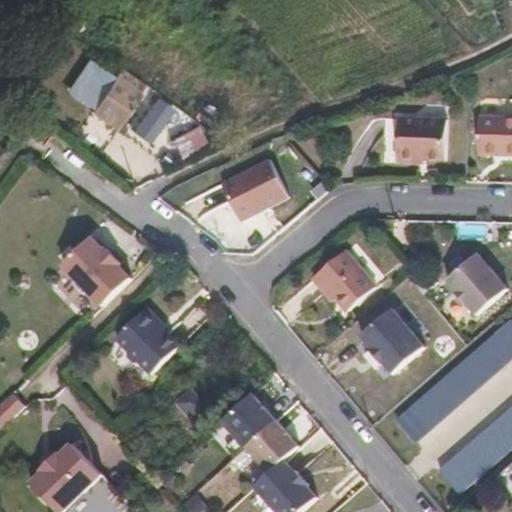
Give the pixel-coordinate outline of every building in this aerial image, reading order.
[(115,83),(95,109),(116,125),(135,100),(115,83)] [(446,164),(447,122),(399,122),(399,163),(446,164)] [(511,123),(480,124),(479,158),(508,159),(507,164),(511,163),(511,123)] [(278,164),(228,183),(244,222),(293,201),(278,164)] [(324,186),(315,193),(319,199),(328,191),(324,186)] [(65,267),(105,308),(133,280),(121,267),(123,265),(109,251),(107,252),(94,239),(65,267)] [(349,251),(315,279),(325,291),(329,288),(337,298),(348,312),(378,287),(349,251)] [(480,254),(450,278),(461,291),(458,294),(468,305),(471,302),(481,314),(510,288),(480,254)] [(329,288),(325,291),(333,302),(337,298),(329,288)] [(395,309),(363,335),(373,348),(370,351),(382,364),(385,362),(395,374),(427,347),(395,309)] [(150,311),(119,341),(129,352),(128,359),(136,366),(141,365),(153,378),(181,351),(167,336),(159,327),(162,324),(150,311)] [(511,360),(511,323),(398,420),(417,442),(511,360)] [(170,332),(162,324),(159,327),(167,336),(170,332)] [(370,351),(365,355),(377,368),(382,364),(370,351)] [(0,435),(28,408),(16,395),(0,410),(0,435)] [(223,425),(245,449),(276,422),(254,398),(223,425)] [(511,411),(442,471),(460,493),(511,448),(511,411)] [(300,449),(276,422),(246,448),(269,475),(300,449)] [(64,458),(63,456),(46,472),(47,475),(35,486),(60,511),(70,511),(107,477),(77,446),(64,458)] [(298,471),(288,459),(269,475),(258,484),(281,511),(302,511),(320,497),(310,486),(312,484),(300,469),(298,471)] [(341,483),(326,495),(337,508),(352,495),(341,483)]
